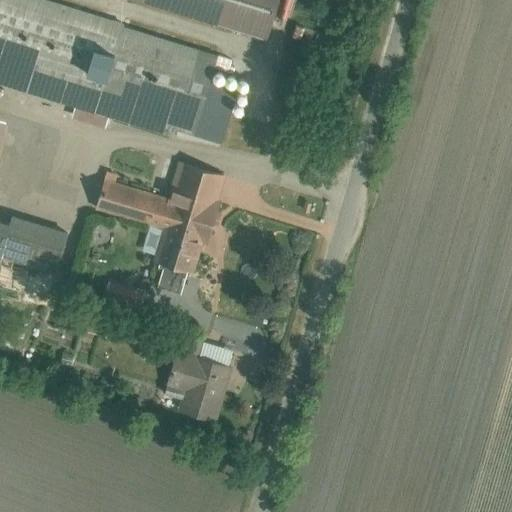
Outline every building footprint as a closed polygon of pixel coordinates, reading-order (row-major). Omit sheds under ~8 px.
[(36,0),(0,0),(0,82),(189,140),(215,54),(36,0)] [(115,0),(272,49),(287,0),(115,0)] [(179,164),(171,191),(109,172),(97,210),(158,229),(146,269),(200,285),(220,219),(216,218),(228,179),(179,164)] [(23,240),(67,254),(75,229),(31,216),(23,240)] [(0,224),(0,264),(5,266),(16,229),(0,224)] [(186,396),(181,411),(212,420),(230,361),(200,352),(196,366),(161,355),(152,386),(186,396)]
